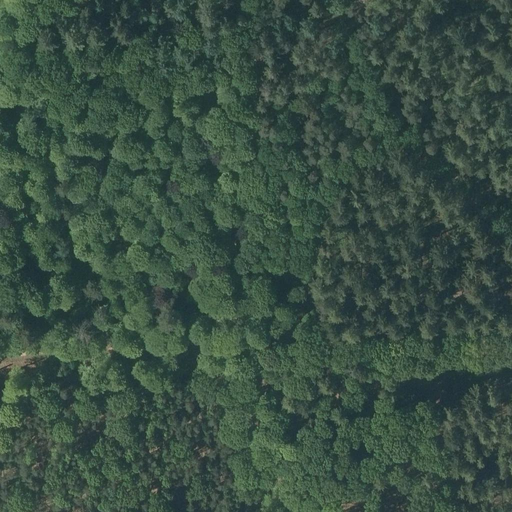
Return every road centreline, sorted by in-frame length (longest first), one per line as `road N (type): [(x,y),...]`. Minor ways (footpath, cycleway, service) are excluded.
road 1 (track): [(276,334),(244,0)]
road 2 (track): [(239,337),(511,319)]
road 3 (track): [(0,351),(239,337)]
road 4 (track): [(239,337),(266,511)]
